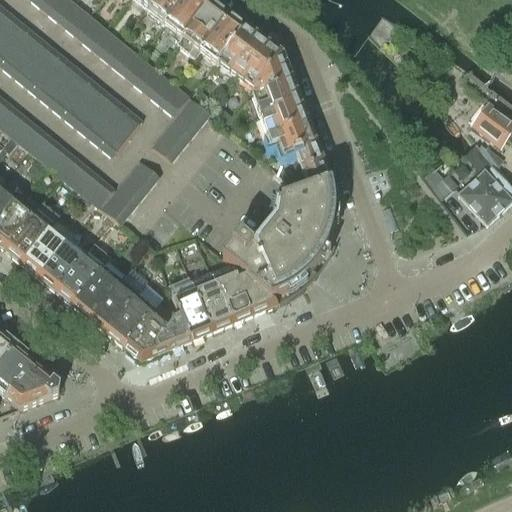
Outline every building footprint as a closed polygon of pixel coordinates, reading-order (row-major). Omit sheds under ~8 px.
[(25,0),(25,1),(41,14),(52,0),(25,0)] [(73,9),(61,0),(52,0),(41,14),(58,28),(73,9)] [(156,0),(129,0),(147,14),(147,13),(156,0)] [(156,0),(147,13),(147,14),(145,16),(163,29),(184,0),(156,0)] [(181,43),(207,8),(200,3),(200,0),(184,0),(163,29),(181,43)] [(199,57),(225,21),(218,16),(218,12),(213,8),(209,9),(207,8),(181,43),(176,49),(194,63),(199,57)] [(89,22),(73,9),(58,28),(74,41),(89,22)] [(16,25),(4,14),(0,18),(0,41),(1,43),(16,25)] [(217,67),(242,34),(235,29),(235,25),(230,21),(226,22),(225,21),(199,57),(216,69),(217,67)] [(89,22),(74,41),(91,55),(106,36),(89,22)] [(29,35),(16,25),(1,43),(14,53),(29,35)] [(242,35),(242,34),(217,67),(235,81),(262,45),(244,32),(242,35)] [(41,45),(29,35),(14,53),(26,63),(41,45)] [(106,36),(91,55),(107,68),(122,49),(106,36)] [(1,43),(0,44),(0,70),(14,53),(1,43)] [(54,55),(41,45),(26,63),(39,73),(54,55)] [(279,58),(262,45),(235,81),(252,94),(279,58)] [(122,49),(107,68),(124,81),(139,63),(122,49)] [(14,53),(0,70),(0,71),(12,81),(26,63),(14,53)] [(66,65),(54,55),(39,73),(51,84),(66,65)] [(291,86),(281,60),(279,58),(252,94),(254,100),(291,86)] [(26,63),(12,81),(24,92),(39,73),(26,63)] [(139,63),(124,81),(140,95),(155,76),(139,63)] [(79,76),(66,65),(51,84),(64,94),(79,76)] [(39,73),(24,92),(37,102),(51,84),(39,73)] [(91,86),(79,76),(64,94),(77,104),(91,86)] [(155,76),(140,95),(156,108),(172,90),(155,76)] [(51,84),(37,102),(49,112),(64,94),(51,84)] [(104,96),(91,86),(77,104),(89,114),(104,96)] [(291,86),(254,100),(250,102),(258,123),(299,107),(291,86)] [(172,90),(156,108),(173,122),(188,103),(172,90)] [(64,94),(49,112),(62,122),(77,104),(64,94)] [(116,106),(104,96),(89,114),(102,124),(116,106)] [(0,132),(15,115),(0,102),(0,132)] [(77,104),(62,122),(75,132),(89,114),(77,104)] [(209,120),(190,104),(180,116),(199,132),(209,120)] [(129,116),(116,106),(102,124),(114,135),(129,116)] [(299,107),(258,123),(266,143),(307,127),(299,107)] [(511,125),(487,107),(470,132),(500,154),(506,146),(511,149),(511,125)] [(89,114),(75,132),(87,143),(102,124),(89,114)] [(31,128),(15,115),(0,132),(0,133),(11,142),(16,147),(31,128)] [(141,127),(129,116),(114,135),(127,145),(141,127)] [(199,132),(180,116),(171,129),(189,144),(199,132)] [(102,124),(87,143),(100,153),(114,135),(102,124)] [(307,127),(266,143),(270,151),(276,149),(281,161),(292,156),(314,147),(307,127)] [(48,141),(31,128),(16,147),(33,160),(48,141)] [(189,144),(171,129),(161,141),(180,156),(189,144)] [(114,135),(100,153),(112,163),(127,145),(114,135)] [(64,155),(48,141),(33,160),(36,163),(45,170),(49,173),(64,155)] [(180,156),(161,141),(151,153),(170,168),(180,156)] [(0,163),(8,154),(9,155),(16,147),(11,142),(3,152),(0,155),(0,163)] [(314,147),(292,156),(308,196),(330,188),(314,147)] [(480,151),(478,155),(490,171),(494,175),(497,171),(502,166),(486,154),(485,155),(480,151)] [(476,153),(465,163),(480,179),(483,176),(484,177),(485,176),(490,171),(478,155),(476,153)] [(81,168),(64,155),(49,173),(65,187),(81,168)] [(36,163),(28,173),(37,180),(45,170),(36,163)] [(139,167),(130,179),(148,194),(158,182),(139,167)] [(97,181),(81,168),(65,187),(82,200),(97,181)] [(490,171),(485,176),(484,177),(483,176),(480,179),(457,200),(485,231),(511,206),(511,194),(494,175),(490,171)] [(444,201),(457,189),(447,179),(442,183),(434,174),(426,181),(434,190),(434,191),(444,201)] [(148,194),(130,179),(120,191),(139,206),(148,194)] [(114,195),(97,181),(82,200),(98,214),(114,195)] [(331,238),(332,232),(333,228),(333,222),(334,218),(334,213),(334,210),(333,204),(332,201),(331,195),(330,189),(330,188),(308,196),(309,198),(273,211),(270,230),(269,234),(264,240),(266,242),(266,244),(261,250),(256,256),(238,242),(221,263),(245,282),(276,311),(283,308),(289,305),(294,301),(297,300),(303,296),(303,295),(297,290),(300,288),(304,285),(307,282),(310,279),(312,276),(316,272),(318,269),(320,265),(323,260),(325,256),(326,252),(327,249),(328,247),(330,241),(331,238)] [(0,190),(0,224),(17,204),(0,190)] [(139,206),(120,191),(110,203),(129,218),(139,206)] [(129,218),(110,203),(100,215),(119,230),(129,218)] [(17,204),(0,224),(0,252),(3,255),(34,218),(17,204)] [(34,218),(3,255),(20,269),(51,232),(34,218)] [(51,232),(20,269),(38,283),(68,246),(51,232)] [(68,246),(38,283),(55,297),(85,260),(68,246)] [(85,260),(55,297),(72,311),(102,274),(85,260)] [(102,274),(72,311),(88,324),(120,285),(104,272),(102,274)] [(231,274),(211,282),(231,330),(251,321),(236,284),(231,274)] [(211,282),(190,291),(210,338),(231,330),(211,282)] [(245,282),(244,284),(243,283),(236,284),(251,321),(276,311),(245,282)] [(120,285),(88,324),(105,338),(137,299),(120,285)] [(171,299),(179,320),(190,346),(210,338),(190,291),(171,299)] [(137,299),(105,338),(122,352),(154,313),(137,299)] [(154,313),(122,352),(140,367),(156,360),(150,355),(172,328),(171,327),(154,313)] [(150,355),(156,360),(190,346),(179,320),(175,322),(171,327),(172,328),(150,355)] [(0,368),(13,353),(0,342),(0,368)] [(13,353),(0,368),(0,401),(3,404),(31,368),(13,353)] [(59,391),(31,368),(3,404),(18,414),(57,399),(59,391)]
